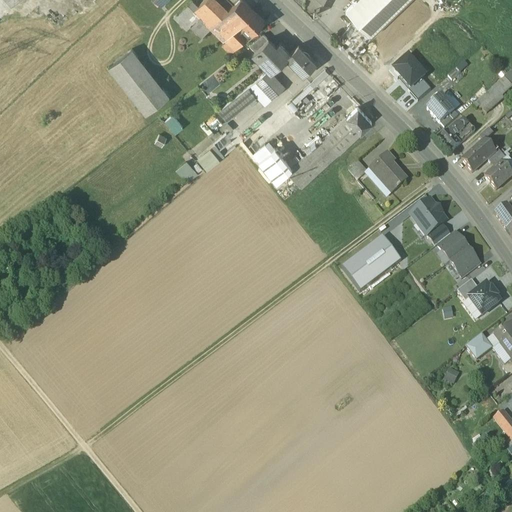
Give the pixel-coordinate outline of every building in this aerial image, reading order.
[(191,0),(181,10),(188,17),(193,11),(198,7),(191,0)] [(217,0),(204,0),(198,7),(193,11),(210,28),(218,20),(227,10),(217,0)] [(237,0),(233,5),(227,10),(238,21),(240,23),(253,10),(242,0),(237,0)] [(357,0),(345,12),(371,38),(408,0),(357,0)] [(193,11),(188,17),(181,10),(173,18),(187,31),(190,27),(201,38),(210,28),(193,11)] [(227,10),(218,20),(229,31),(233,27),(238,21),(227,10)] [(253,10),(240,23),(245,27),(251,34),(258,27),(264,21),(253,10)] [(239,33),(233,27),(229,31),(218,20),(210,28),(226,43),(222,47),(230,55),(246,40),(246,39),(239,33)] [(245,27),(239,33),(246,39),(246,40),(247,41),(261,30),(258,27),(251,34),(245,27)] [(262,35),(252,42),(258,48),(266,40),(262,35)] [(275,48),(266,40),(258,48),(251,55),(268,71),(270,74),(286,58),(289,55),(279,44),(275,48)] [(313,64),(298,47),(289,55),(286,58),(302,75),(313,64)] [(132,50),(108,68),(145,115),(169,97),(132,50)] [(393,71),(409,90),(421,80),(424,77),(408,58),(393,71)] [(456,68),(447,76),(451,80),(460,72),(456,68)] [(268,71),(255,81),(262,89),(274,77),(270,74),(268,71)] [(504,76),(472,105),(475,109),(479,106),(485,113),(503,97),(500,94),(511,84),(504,76)] [(274,77),(262,89),(273,100),(284,88),(274,77)] [(408,91),(417,102),(430,91),(421,80),(409,90),(408,91)] [(262,89),(255,81),(247,88),(256,96),(265,107),(273,100),(262,89)] [(247,88),(218,111),(227,122),(256,96),(247,88)] [(453,112),(440,97),(426,109),(439,124),(440,124),(453,112)] [(371,123),(357,108),(346,118),(360,133),(371,123)] [(453,112),(440,124),(444,128),(457,116),(453,112)] [(164,121),(174,133),(183,126),(172,114),(164,121)] [(346,118),(291,168),(291,169),(287,173),(301,187),(360,133),(346,118)] [(474,131),(463,119),(456,124),(462,131),(467,137),(474,131)] [(456,124),(452,129),(457,135),(462,131),(456,124)] [(232,129),(213,144),(223,157),(242,142),(243,141),(232,129)] [(452,129),(439,141),(449,153),(459,144),(454,138),(457,135),(452,129)] [(488,129),(479,137),(483,142),(484,142),(493,134),(488,129)] [(171,142),(164,138),(160,147),(167,151),(171,142)] [(483,142),(461,161),(472,173),(486,161),(498,151),(490,142),(487,145),(484,142),(483,142)] [(291,168),(275,148),(258,161),(276,183),(287,173),(291,169),(291,168)] [(498,151),(486,161),(490,165),(501,155),(498,151)] [(394,162),(387,154),(369,170),(391,194),(397,189),(399,187),(405,181),(391,165),(394,162)] [(501,155),(490,165),(494,170),(500,164),(501,164),(506,160),(505,160),(501,155)] [(511,176),(511,164),(506,158),(505,160),(506,160),(501,164),(511,176)] [(366,173),(357,162),(348,171),(357,181),(366,173)] [(494,170),(484,178),(495,191),(511,176),(501,164),(500,164),(494,170)] [(198,174),(192,166),(182,173),(188,181),(198,174)] [(426,238),(427,237),(441,226),(446,222),(441,215),(442,215),(436,206),(435,207),(430,201),(409,216),(417,226),(426,238)] [(511,215),(504,206),(495,214),(505,231),(511,225),(511,215)] [(441,226),(427,237),(435,247),(436,246),(449,236),(441,226)] [(449,236),(436,246),(441,251),(453,242),(449,236)] [(341,269),(360,293),(401,262),(383,237),(341,269)] [(453,242),(441,251),(449,263),(467,249),(459,238),(453,242)] [(467,249),(449,263),(458,274),(462,270),(475,260),(476,260),(467,249)] [(475,260),(462,270),(467,276),(480,266),(475,260)] [(468,299),(479,291),(471,281),(457,292),(464,302),(468,299)] [(468,299),(481,317),(499,304),(485,286),(479,291),(468,299)] [(450,307),(442,309),(445,319),(452,317),(450,307)] [(511,327),(510,325),(501,331),(500,330),(492,336),(498,344),(500,343),(508,354),(506,356),(510,361),(511,363),(511,327)] [(492,350),(481,335),(465,347),(476,362),(492,350)] [(511,363),(510,361),(502,367),(509,377),(511,374),(511,363)] [(453,384),(459,373),(449,367),(443,379),(453,384)] [(511,422),(503,411),(493,419),(511,443),(511,422)]
